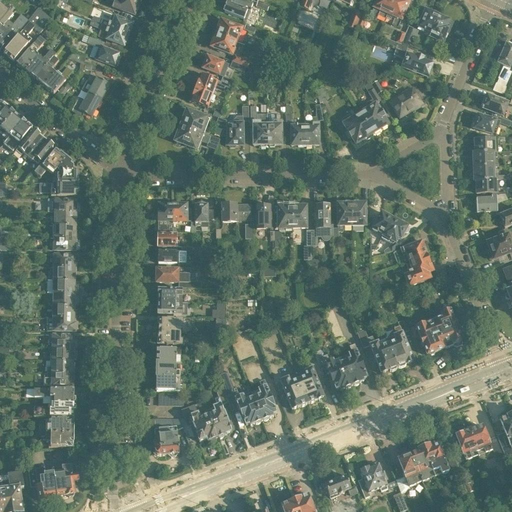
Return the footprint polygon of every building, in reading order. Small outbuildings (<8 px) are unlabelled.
[(128,0),(115,0),(112,8),(134,16),(137,10),(138,10),(139,7),(138,5),(139,4),(128,0)] [(228,0),(226,8),(224,8),(223,11),(224,12),(224,13),(246,22),(253,5),(252,4),(253,3),(244,0),(228,0)] [(302,0),(302,1),(300,7),(308,10),(311,0),(302,0)] [(334,0),(333,3),(349,10),(352,0),(334,0)] [(378,16),(385,19),(393,0),(377,0),(370,16),(377,19),(378,16)] [(393,0),(385,19),(393,22),(391,26),(398,28),(408,3),(402,0),(401,0),(393,0)] [(0,29),(8,20),(8,21),(13,14),(0,3),(0,29)] [(267,11),(269,7),(257,3),(256,7),(267,11)] [(51,20),(41,11),(38,9),(32,16),(28,22),(29,23),(13,42),(3,54),(13,63),(28,45),(32,41),(27,37),(34,28),(40,34),(51,20)] [(356,30),(356,28),(361,16),(361,14),(353,11),(347,27),(356,30)] [(401,45),(408,48),(408,46),(409,46),(412,37),(416,39),(419,32),(424,34),(425,31),(431,34),(439,16),(438,14),(433,12),(431,13),(425,11),(417,30),(408,27),(405,34),(401,45)] [(12,24),(8,21),(8,20),(0,29),(0,51),(0,52),(9,42),(10,43),(28,22),(32,16),(27,12),(23,17),(21,15),(11,28),(14,31),(11,35),(8,33),(10,30),(8,29),(12,24)] [(100,25),(107,28),(128,36),(133,25),(112,16),(109,23),(102,20),(93,17),(91,22),(94,23),(100,25)] [(366,18),(361,16),(356,28),(362,30),(366,18)] [(439,16),(431,34),(430,38),(444,44),(447,35),(446,34),(448,28),(446,27),(449,21),(439,17),(439,16)] [(221,21),(218,28),(217,28),(216,32),(216,33),(215,35),(237,43),(242,29),(221,21)] [(245,26),(244,31),(254,34),(256,30),(245,26)] [(128,36),(107,28),(103,39),(124,47),(128,36)] [(395,43),(401,45),(405,34),(400,32),(395,43)] [(232,56),(237,43),(215,35),(215,36),(214,36),(213,40),(213,41),(210,48),(232,56)] [(17,65),(26,73),(38,59),(34,56),(45,43),(40,38),(17,65)] [(89,38),(87,45),(98,49),(94,59),(115,68),(120,55),(103,48),(105,44),(89,38)] [(401,45),(395,43),(386,39),(384,45),(402,52),(400,57),(406,59),(402,67),(427,77),(432,64),(424,61),(424,60),(416,56),(415,57),(406,54),(408,48),(401,45)] [(511,73),(509,72),(511,63),(511,46),(506,44),(497,64),(503,67),(498,80),(507,84),(511,73)] [(427,45),(424,50),(433,54),(435,48),(427,45)] [(54,58),(56,56),(51,51),(42,62),(38,59),(26,73),(35,81),(54,58)] [(68,60),(80,64),(82,65),(82,64),(84,64),(86,58),(73,53),(68,60)] [(232,62),(245,67),(246,67),(247,68),(249,62),(234,56),(232,62)] [(205,63),(203,63),(202,67),(203,68),(202,70),(223,77),(224,78),(228,65),(207,57),(205,63)] [(45,89),(56,75),(51,71),(58,62),(54,58),(35,81),(45,89)] [(243,73),(245,67),(232,62),(230,68),(243,73)] [(82,65),(80,64),(79,69),(94,73),(96,66),(84,64),(82,64),(82,65)] [(286,67),(283,74),(289,76),(292,69),(286,67)] [(56,75),(45,89),(53,96),(72,73),(67,69),(59,78),(56,75)] [(223,77),(221,82),(200,74),(198,81),(196,82),(194,86),(195,88),(195,89),(213,96),(215,90),(223,93),(225,87),(230,89),(233,81),(224,78),(223,77)] [(89,94),(101,100),(109,85),(97,79),(98,78),(96,77),(91,84),(87,82),(82,90),(89,94)] [(377,81),(371,86),(378,95),(383,92),(377,81)] [(62,88),(56,96),(60,100),(67,92),(72,85),(69,83),(64,89),(62,88)] [(367,109),(359,114),(372,135),(373,134),(376,135),(380,133),(380,130),(388,125),(376,105),(381,102),(377,95),(378,95),(371,86),(368,85),(364,88),(372,100),(365,105),(367,109)] [(317,91),(320,104),(329,99),(322,88),(317,91)] [(213,96),(195,89),(193,90),(191,94),(192,96),(189,103),(208,109),(210,103),(212,103),(215,97),(213,96)] [(392,103),(390,104),(400,119),(413,110),(413,111),(419,107),(419,106),(421,105),(412,90),(410,91),(409,89),(390,101),(392,103)] [(101,100),(89,94),(84,103),(78,100),(72,111),(79,115),(80,113),(91,119),(91,118),(90,118),(96,108),(96,109),(101,100)] [(483,101),(480,107),(482,108),(481,109),(503,117),(508,104),(486,95),(484,101),(483,101)] [(0,127),(1,129),(14,114),(0,103),(0,127)] [(305,146),(306,146),(306,148),(312,148),(312,146),(318,146),(318,122),(323,121),(320,106),(316,106),(316,118),(312,118),(312,122),(305,122),(305,124),(305,146)] [(243,124),(242,122),(249,122),(248,113),(248,107),(242,107),(242,113),(242,118),(236,118),(233,121),(233,124),(228,125),(228,127),(227,127),(227,128),(224,128),(220,137),(225,137),(225,147),(229,147),(229,148),(230,149),(235,149),(235,148),(236,146),(243,146),(243,124)] [(303,146),(305,146),(305,124),(291,124),(291,107),(285,107),(286,125),(291,125),(291,146),(297,146),(297,148),(303,148),(303,146)] [(266,147),(267,147),(267,115),(256,115),(256,108),(250,108),(250,122),(253,124),(253,147),(260,147),(261,149),(266,148),(266,147)] [(187,111),(184,118),(182,119),(181,123),(181,125),(181,127),(201,134),(206,119),(187,111)] [(23,121),(14,114),(1,129),(0,130),(0,134),(2,136),(7,140),(23,121)] [(371,136),(372,135),(359,114),(350,120),(348,116),(342,120),(344,123),(343,125),(356,145),(365,140),(368,141),(371,138),(371,136)] [(267,147),(268,147),(269,148),(274,148),(275,147),(282,146),(281,123),(276,123),(276,115),(267,115),(267,147)] [(509,127),(510,122),(492,116),(491,120),(478,116),(475,122),(474,123),(473,126),(474,128),(473,129),(491,135),(492,134),(495,135),(499,123),(509,127)] [(226,122),(218,119),(216,125),(224,128),(226,122)] [(23,121),(7,140),(3,145),(13,152),(32,129),(23,121)] [(181,127),(177,137),(175,137),(174,140),(176,144),(179,145),(181,144),(195,150),(198,140),(208,144),(207,147),(216,150),(219,141),(201,134),(181,127)] [(27,158),(43,140),(39,137),(40,136),(34,130),(16,152),(21,156),(23,155),(27,158)] [(43,140),(27,158),(32,162),(32,161),(38,166),(54,147),(47,141),(46,143),(43,140)] [(473,154),(494,153),(494,146),(497,146),(496,140),(474,141),(475,153),(473,154)] [(57,171),(66,158),(60,153),(59,154),(56,151),(49,159),(48,157),(34,173),(40,179),(46,171),(53,176),(55,174),(57,171)] [(494,167),(494,153),(473,154),(473,168),(494,167)] [(73,164),(66,158),(57,171),(55,174),(57,176),(57,184),(76,185),(75,184),(77,182),(77,180),(76,179),(77,171),(74,171),(74,168),(71,166),(73,164)] [(495,177),(494,167),(473,168),(474,182),(495,181),(498,181),(497,176),(495,177)] [(495,181),(474,182),(476,182),(476,194),(491,194),(498,194),(498,193),(498,187),(495,187),(495,181)] [(76,185),(57,184),(56,184),(49,184),(49,191),(51,191),(50,197),(76,198),(76,194),(78,193),(78,187),(76,185)] [(506,195),(500,195),(496,197),(491,197),(491,199),(476,200),(476,213),(477,213),(477,215),(483,215),(486,221),(495,217),(495,213),(497,213),(497,204),(507,200),(506,195)] [(55,214),(76,214),(76,201),(53,201),(53,209),(55,209),(55,214)] [(349,203),(345,203),(344,205),(337,205),(337,229),(333,229),(333,242),(338,242),(338,232),(342,232),(342,230),(344,230),(344,227),(351,227),(351,205),(350,205),(349,203)] [(352,205),(351,205),(351,227),(365,227),(365,204),(359,204),(357,203),(354,203),(352,205)] [(173,233),(173,229),(173,222),(173,205),(158,205),(158,211),(157,211),(157,224),(154,224),(154,232),(157,232),(157,233),(173,233)] [(186,205),(173,205),(173,222),(190,222),(190,209),(187,209),(186,205)] [(195,207),(195,223),(191,223),(191,233),(195,233),(195,227),(200,227),(200,228),(208,228),(208,206),(206,206),(205,205),(202,205),(201,206),(195,207)] [(234,223),(234,205),(222,205),(222,223),(234,223)] [(234,205),(234,223),(236,223),(236,222),(250,222),(250,207),(236,207),(236,205),(234,205)] [(293,207),(292,207),(292,210),(292,230),(306,230),(306,207),(300,207),(298,205),(295,206),(293,207)] [(270,207),(265,207),(263,206),(259,206),(258,207),(256,207),(256,209),(257,225),(257,230),(271,230),(270,207)] [(279,232),(274,232),(274,242),(275,248),(279,248),(279,242),(281,242),(281,233),(284,233),(284,230),(292,230),(292,210),(292,207),(291,207),(289,206),(286,206),(285,207),(278,207),(278,230),(279,230),(279,232)] [(315,231),(311,231),(311,247),(316,247),(317,247),(317,238),(322,238),(322,239),(323,240),(324,241),(326,242),(327,241),(329,240),(330,239),(330,238),(330,229),(330,207),(315,207),(315,229),(315,231)] [(511,211),(499,216),(504,229),(511,226),(511,211)] [(383,235),(392,219),(381,213),(372,229),(373,229),(373,231),(376,233),(377,231),(383,235)] [(75,227),(76,214),(55,214),(55,217),(50,217),(50,220),(53,220),(53,226),(75,227)] [(407,227),(392,219),(383,235),(381,239),(392,245),(383,252),(384,255),(391,252),(399,246),(396,243),(398,238),(401,239),(405,232),(407,232),(409,232),(409,230),(409,228),(407,227)] [(75,239),(75,227),(53,226),(53,233),(55,233),(55,239),(75,239)] [(245,240),(249,240),(253,240),(253,230),(253,226),(245,226),(245,240)] [(499,237),(485,242),(488,250),(486,251),(489,259),(489,261),(491,261),(492,262),(493,261),(511,254),(511,242),(507,230),(497,233),(499,237)] [(177,243),(177,235),(158,235),(158,236),(157,237),(156,241),(157,242),(157,248),(178,248),(179,243),(177,243)] [(75,239),(55,239),(55,244),(52,244),(52,252),(75,252),(75,239)] [(409,262),(426,255),(426,254),(427,252),(425,248),(423,247),(421,242),(394,253),(399,265),(405,263),(408,262),(409,262)] [(179,268),(188,269),(192,269),(192,263),(186,263),(186,252),(158,252),(158,253),(157,253),(156,259),(158,259),(158,264),(179,265),(179,268)] [(433,272),(426,255),(409,262),(408,262),(405,263),(409,275),(404,276),(407,282),(403,284),(405,289),(427,281),(425,275),(433,272)] [(52,270),(75,271),(75,264),(77,264),(77,256),(52,256),(52,270)] [(381,261),(379,256),(371,259),(370,264),(381,261)] [(511,267),(503,271),(508,284),(511,281),(511,290),(506,292),(507,294),(505,295),(505,297),(506,299),(508,301),(509,300),(510,302),(507,303),(509,309),(511,308),(511,267)] [(188,276),(188,269),(179,268),(178,268),(178,271),(157,270),(156,283),(177,284),(177,283),(179,283),(179,289),(201,289),(201,282),(188,282),(188,276)] [(49,283),(74,283),(75,271),(52,270),(50,270),(50,274),(49,274),(49,283)] [(74,283),(49,283),(48,283),(47,295),(54,295),(74,295),(74,283)] [(157,302),(157,303),(182,304),(182,298),(182,291),(158,291),(158,296),(156,297),(156,302),(157,302)] [(74,295),(54,295),(53,307),(74,308),(74,295)] [(182,304),(157,303),(157,305),(155,305),(155,310),(157,311),(157,316),(182,317),(182,304)] [(74,319),(74,308),(53,307),(53,319),(74,319)] [(442,318),(434,321),(444,349),(453,346),(453,344),(461,341),(448,307),(444,308),(445,313),(441,315),(442,318)] [(74,319),(53,319),(48,319),(48,332),(75,333),(75,325),(73,325),(74,319)] [(155,333),(181,334),(181,326),(183,326),(183,320),(167,320),(167,321),(158,320),(158,325),(155,325),(155,333)] [(413,361),(402,334),(409,331),(404,321),(398,323),(399,327),(394,329),(397,336),(386,340),(389,348),(397,369),(398,369),(400,369),(404,368),(405,366),(405,365),(413,361)] [(435,353),(444,349),(434,321),(416,328),(411,330),(415,338),(419,336),(427,356),(428,356),(430,358),(434,356),(435,353)] [(396,369),(397,369),(389,348),(386,340),(374,344),(372,338),(368,339),(364,331),(357,334),(363,349),(370,346),(381,374),(388,371),(389,372),(391,373),(395,371),(396,369)] [(180,341),(181,334),(155,333),(155,341),(157,341),(157,346),(166,346),(166,347),(182,348),(182,341),(180,341)] [(53,336),(52,349),(73,350),(73,336),(53,336)] [(351,360),(343,363),(352,386),(353,386),(354,387),(356,387),(357,386),(358,386),(358,385),(359,384),(363,382),(363,380),(366,379),(356,353),(357,352),(354,345),(350,347),(352,354),(349,355),(351,360)] [(73,362),(73,350),(52,349),(52,362),(73,362)] [(156,363),(156,364),(180,365),(181,351),(157,350),(157,356),(155,357),(155,362),(156,363)] [(351,387),(352,386),(343,363),(341,358),(329,363),(327,356),(323,358),(320,352),(314,354),(314,355),(314,354),(319,367),(326,364),(336,391),(340,389),(340,391),(345,389),(347,390),(348,390),(349,390),(349,389),(351,387)] [(314,354),(314,355),(307,357),(311,367),(309,368),(310,370),(304,373),(296,376),(307,405),(308,404),(310,405),(314,403),(316,401),(323,398),(315,378),(322,375),(319,367),(314,354)] [(73,375),(73,362),(52,362),(52,368),(47,368),(46,374),(52,374),(73,375)] [(180,378),(180,365),(156,364),(156,368),(155,369),(155,373),(156,375),(156,378),(180,378)] [(261,423),(262,422),(251,394),(239,398),(236,392),(235,392),(227,372),(217,376),(223,391),(226,399),(233,396),(235,400),(236,400),(246,426),(249,425),(250,427),(255,425),(257,425),(259,425),(261,423)] [(72,388),(73,375),(52,374),(52,379),(44,379),(44,387),(72,388)] [(307,405),(296,376),(288,379),(280,382),(291,411),(299,408),(301,408),(305,407),(306,405),(307,405)] [(180,386),(180,378),(156,378),(156,380),(154,381),(154,385),(157,387),(157,392),(180,393),(180,395),(193,395),(193,390),(185,390),(185,386),(180,386)] [(258,391),(251,394),(262,422),(263,422),(264,422),(265,422),(267,422),(268,421),(269,419),(273,417),(273,415),(276,414),(266,388),(267,388),(264,381),(260,383),(262,389),(258,391)] [(73,405),(73,404),(74,403),(74,399),(73,397),(73,391),(34,390),(34,398),(51,399),(51,404),(73,405)] [(226,399),(223,391),(217,393),(219,399),(215,400),(218,407),(213,409),(206,411),(217,439),(218,439),(220,440),(223,439),(224,437),(225,436),(225,435),(231,432),(221,405),(228,403),(226,399)] [(72,419),(72,412),(74,411),(74,407),(73,405),(51,404),(51,410),(34,410),(34,418),(72,419)] [(217,439),(206,411),(199,414),(198,414),(185,419),(188,426),(193,424),(198,436),(197,436),(199,443),(207,440),(208,443),(217,439)] [(511,413),(506,416),(504,418),(499,420),(511,450),(511,413)] [(154,426),(174,426),(176,432),(183,429),(179,420),(154,419),(154,426)] [(51,426),(46,426),(46,443),(50,443),(50,448),(73,449),(73,444),(74,444),(74,426),(73,426),(73,421),(51,420),(51,426)] [(467,429),(469,433),(477,453),(484,450),(485,454),(491,451),(489,446),(482,427),(476,430),(475,426),(467,429)] [(154,430),(155,442),(178,440),(177,434),(169,435),(168,428),(154,430)] [(477,453),(469,433),(467,429),(460,432),(462,435),(456,437),(466,462),(472,459),(470,455),(477,453)] [(153,442),(155,454),(153,456),(157,459),(158,457),(159,457),(169,456),(171,458),(175,458),(176,456),(179,455),(178,440),(155,442),(153,442)] [(497,440),(491,442),(498,459),(504,457),(497,440)] [(435,477),(423,446),(420,448),(418,450),(419,452),(411,455),(421,482),(422,482),(422,483),(429,480),(428,480),(435,477)] [(430,448),(429,446),(426,446),(423,446),(435,477),(441,474),(442,475),(448,473),(449,477),(459,473),(454,461),(445,464),(437,446),(433,447),(430,448)] [(409,489),(409,488),(416,486),(415,484),(421,482),(411,455),(409,452),(401,455),(403,458),(398,460),(405,477),(396,481),(401,494),(405,492),(408,489),(409,489)] [(453,457),(456,465),(464,462),(461,454),(453,457)] [(359,471),(362,480),(357,482),(364,499),(370,497),(368,493),(379,489),(381,493),(388,490),(386,486),(387,486),(384,479),(385,478),(382,472),(381,472),(378,465),(369,469),(369,467),(359,471)] [(53,469),(56,497),(66,496),(69,498),(73,497),(74,495),(73,483),(78,482),(77,476),(76,477),(75,467),(71,467),(70,467),(53,469)] [(56,497),(53,469),(35,472),(36,477),(30,477),(31,488),(36,487),(37,493),(38,493),(40,502),(48,501),(48,498),(56,497)] [(21,511),(19,489),(24,488),(21,473),(7,475),(7,476),(0,476),(0,492),(2,511),(21,511)] [(345,477),(325,485),(331,500),(340,496),(339,494),(347,491),(350,496),(357,493),(355,487),(350,489),(345,477)] [(470,483),(464,486),(468,494),(474,492),(470,483)] [(393,497),(399,511),(404,511),(408,511),(400,494),(393,497)] [(301,497),(294,500),(298,511),(316,511),(314,504),(311,505),(307,496),(303,498),(301,497)] [(447,505),(448,509),(454,507),(452,503),(453,503),(451,499),(445,501),(447,505)] [(283,511),(298,511),(294,500),(288,502),(287,504),(281,506),(283,511)]
